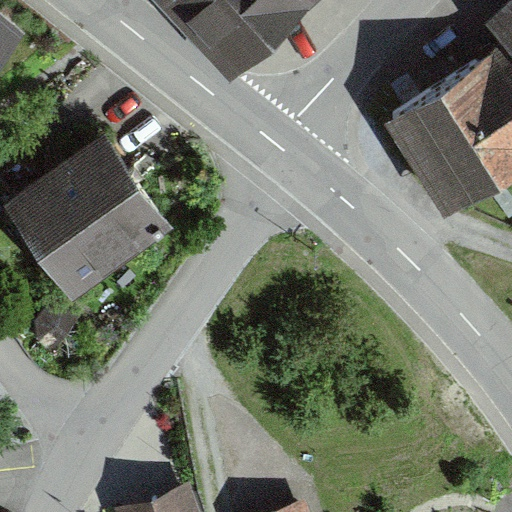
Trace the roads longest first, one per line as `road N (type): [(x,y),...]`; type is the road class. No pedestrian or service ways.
road 1 (residential): [(291,157),(92,438)]
road 2 (tertiary): [(511,377),(374,225),(291,157)]
road 3 (tertiary): [(273,142),(93,0)]
road 4 (residential): [(273,142),(413,0)]
road 5 (residential): [(92,438),(31,391),(0,348)]
